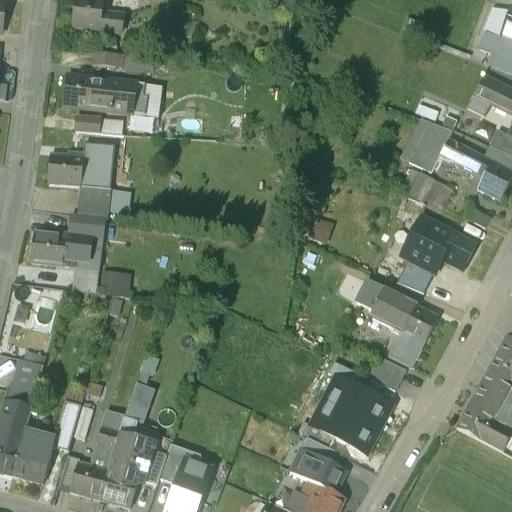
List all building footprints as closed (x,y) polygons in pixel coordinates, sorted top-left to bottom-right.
[(104,2),(84,0),(78,0),(75,31),(122,36),(124,19),(103,16),(104,2)] [(511,3),(510,3),(496,39),(496,40),(511,46),(511,3)] [(511,46),(496,40),(496,39),(482,33),(474,48),(511,63),(511,46)] [(123,59),(96,56),(95,69),(122,71),(123,59)] [(511,90),(486,77),(476,97),(509,114),(509,113),(511,114),(511,90)] [(145,88),(105,84),(105,89),(93,87),(93,82),(69,80),(66,110),(147,119),(149,102),(144,101),(145,88)] [(442,119),(425,112),(422,120),(439,126),(442,119)] [(103,120),(80,119),(79,134),(102,136),(103,120)] [(458,123),(447,119),(443,130),(454,134),(458,123)] [(511,139),(500,134),(492,150),(511,158),(511,139)] [(452,142),(443,136),(438,145),(447,151),(452,142)] [(511,184),(511,174),(452,142),(447,151),(445,155),(476,173),(475,176),(486,182),(480,193),(501,204),(511,184)] [(84,158),(81,191),(110,194),(114,150),(85,147),(84,158)] [(441,158),(424,149),(420,158),(437,167),(441,158)] [(84,158),(74,157),(74,160),(50,159),(49,188),(80,191),(81,191),(84,158)] [(431,177),(416,170),(407,187),(416,191),(420,182),(427,185),(431,177)] [(81,191),(80,191),(78,212),(108,215),(112,194),(110,194),(81,191)] [(489,221),(468,210),(463,220),(484,231),(489,221)] [(478,247),(422,217),(399,258),(409,263),(432,276),(435,278),(443,264),(463,274),(478,247)] [(58,236),(58,238),(35,235),(31,265),(99,274),(103,242),(58,236)] [(421,296),(432,276),(409,263),(398,285),(421,296)] [(114,275),(111,294),(134,297),(137,278),(114,275)] [(438,318),(367,282),(355,305),(372,313),(369,318),(400,334),(388,358),(411,370),(438,318)] [(33,309),(33,298),(7,297),(6,355),(26,356),(26,318),(39,318),(39,309),(33,309)] [(511,343),(505,340),(467,409),(492,425),(493,423),(511,389),(511,343)] [(406,373),(377,359),(366,380),(395,393),(406,373)] [(43,370),(19,363),(11,392),(35,398),(43,370)] [(360,391),(366,380),(333,364),(327,374),(335,378),(360,391)] [(360,391),(335,378),(322,402),(378,432),(391,408),(360,391)] [(137,387),(124,418),(99,503),(130,511),(138,483),(145,485),(155,455),(152,455),(154,448),(133,442),(137,426),(140,426),(153,393),(137,387)] [(367,455),(378,432),(322,402),(310,425),(367,455)] [(80,410),(63,405),(51,444),(50,450),(52,451),(66,455),(80,410)] [(492,425),(467,409),(456,430),(502,455),(511,436),(511,433),(493,423),(492,425)] [(14,410),(4,446),(0,444),(0,476),(12,480),(24,437),(30,415),(14,410)] [(91,469),(77,464),(69,494),(99,503),(124,418),(106,414),(91,469)] [(51,444),(24,437),(12,480),(41,488),(52,451),(50,450),(51,444)] [(307,441),(301,451),(334,468),(340,457),(307,441)] [(167,460),(160,481),(177,488),(186,463),(198,467),(201,458),(170,448),(167,460)] [(334,468),(301,451),(290,474),(307,483),(335,496),(346,474),(334,468)] [(165,459),(155,455),(145,485),(158,488),(160,481),(167,460),(165,459)] [(168,511),(197,511),(212,472),(198,467),(186,463),(177,488),(168,511)] [(335,496),(307,483),(301,495),(293,492),(284,511),(340,511),(345,502),(335,496)]
